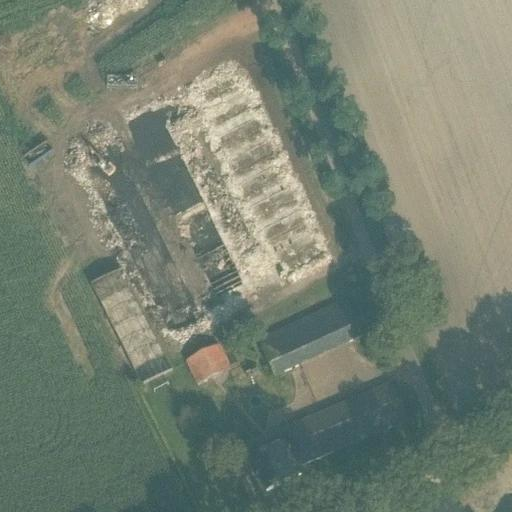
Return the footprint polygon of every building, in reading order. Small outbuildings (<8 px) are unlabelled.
[(160,334),(329,264),(247,69),(189,93),(245,227),(253,224),(270,263),(243,274),(173,105),(132,122),(206,298),(191,304),(120,134),(83,149),(160,334)] [(140,389),(173,374),(126,270),(92,285),(140,389)] [(258,345),(274,380),(363,338),(346,303),(258,345)] [(219,348),(187,364),(199,387),(231,371),(219,348)] [(273,456),(252,467),(266,494),(303,476),(299,468),(406,424),(393,392),(295,433),(283,439),(289,451),(274,458),(273,456)]
